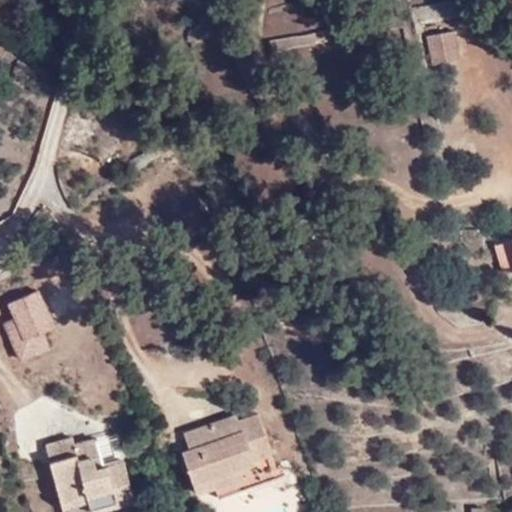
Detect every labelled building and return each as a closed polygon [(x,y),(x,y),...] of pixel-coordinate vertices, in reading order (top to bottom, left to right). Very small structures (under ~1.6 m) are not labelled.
[(416,6),(418,21),(447,18),(446,3),(416,6)] [(452,36),(424,40),(430,70),(457,65),(452,36)] [(328,222),(303,210),(292,235),(316,247),(328,222)] [(511,240),(491,247),(501,282),(511,278),(511,240)] [(40,284),(10,298),(27,335),(57,321),(40,284)] [(239,409),(186,427),(192,443),(185,446),(199,488),(246,472),(243,463),(257,458),(256,454),(274,447),(261,408),(240,415),(239,409)] [(75,431),(47,439),(64,502),(91,494),(93,501),(118,495),(120,500),(136,495),(125,456),(104,461),(96,433),(77,438),(75,431)]
